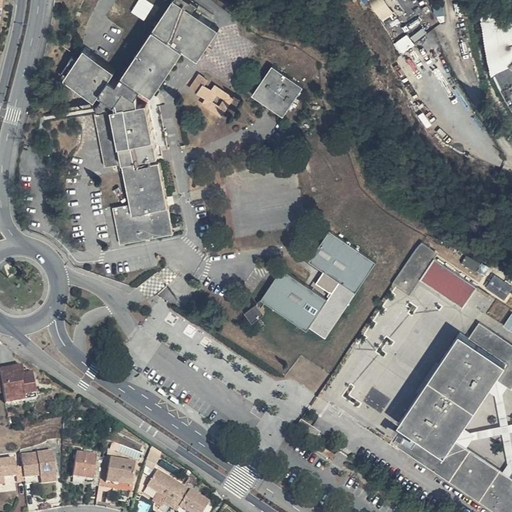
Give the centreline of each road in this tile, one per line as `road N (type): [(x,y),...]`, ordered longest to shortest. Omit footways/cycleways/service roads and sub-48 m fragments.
road 1 (unclassified): [(299,511),(69,349),(56,302)]
road 2 (unclassified): [(9,324),(271,511)]
road 3 (unclassified): [(22,246),(6,223),(1,184),(39,0)]
road 4 (residential): [(511,163),(486,142),(442,51),(444,23),(433,0)]
